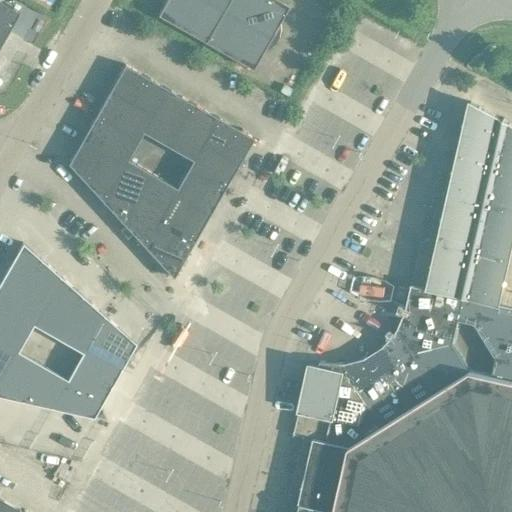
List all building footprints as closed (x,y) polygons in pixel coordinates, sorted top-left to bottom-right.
[(0,0),(0,43),(18,11),(0,0)] [(165,0),(157,14),(252,68),(261,52),(268,49),(274,43),(278,36),(279,29),(279,21),(288,5),(279,0),(165,0)] [(172,277),(253,137),(124,64),(67,163),(172,277)] [(511,125),(503,120),(503,118),(502,118),(502,120),(478,106),(478,107),(469,102),(459,146),(453,148),(452,146),(451,146),(453,151),(443,192),(438,194),(437,191),(436,192),(437,197),(428,239),(420,241),(419,237),(418,237),(420,242),(405,307),(397,328),(382,345),(363,357),(342,362),(319,361),(318,365),(309,362),(292,435),(293,436),(294,433),(302,435),(289,494),(301,497),(299,503),(335,511),(349,447),(470,371),(511,380),(511,125)] [(135,346),(30,234),(0,290),(0,390),(92,418),(135,346)] [(511,511),(511,380),(470,371),(349,447),(335,511),(334,511),(511,511)] [(0,511),(23,511),(0,498),(0,511)] [(334,511),(335,511),(299,503),(297,511),(334,511)]
